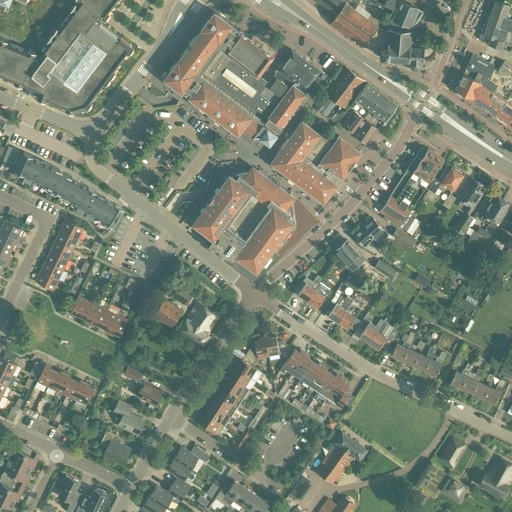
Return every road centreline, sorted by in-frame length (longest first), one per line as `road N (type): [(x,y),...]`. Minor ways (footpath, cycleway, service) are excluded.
road 1 (unclassified): [(511,439),(373,372),(254,293)]
road 2 (unclassified): [(254,293),(393,155),(423,102)]
road 3 (unclassified): [(254,293),(96,169),(89,127)]
road 4 (primary): [(423,102),(273,0)]
road 5 (unclassified): [(288,436),(261,476),(169,418)]
road 6 (unclassified): [(2,312),(46,220),(0,196)]
road 7 (unclassified): [(169,418),(254,293)]
